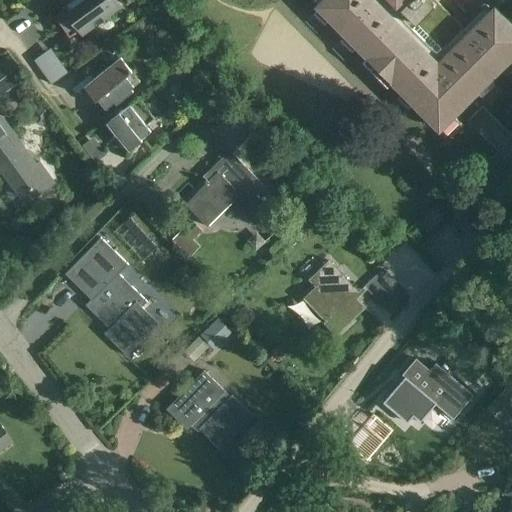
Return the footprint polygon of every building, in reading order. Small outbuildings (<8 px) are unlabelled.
[(104,20),(122,7),(117,0),(76,0),(63,10),(66,14),(57,20),(70,37),(79,30),(83,34),(94,26),(92,23),(101,16),(104,20)] [(511,25),(498,11),(495,8),(482,22),(484,23),(477,30),(471,24),(466,30),(436,0),(410,0),(393,18),(375,0),(324,0),(318,7),(320,9),(316,13),(315,12),(315,13),(326,25),(327,24),(331,20),(347,36),(343,40),(342,39),(341,40),(353,52),(354,51),(358,47),(368,57),(363,62),(388,87),(393,82),(404,93),(399,97),(398,97),(410,109),(411,109),(410,108),(415,104),(440,130),(442,128),(446,132),(446,133),(460,120),(459,119),(459,120),(454,115),(478,92),(482,96),(482,97),(482,98),(496,84),(495,83),(494,84),(490,79),(511,58),(511,25)] [(35,55),(49,82),(67,73),(53,46),(35,55)] [(114,52),(110,46),(103,51),(108,57),(114,52)] [(9,57),(0,63),(0,95),(4,93),(0,86),(0,79),(17,67),(9,57)] [(117,104),(134,92),(131,89),(140,82),(120,57),(84,86),(96,101),(98,100),(106,109),(115,102),(117,104)] [(208,89),(201,80),(191,88),(198,97),(208,89)] [(141,139),(151,131),(146,125),(154,118),(138,98),(107,123),(129,151),(133,148),(134,149),(136,149),(139,147),(140,145),(141,143),(143,141),(141,139)] [(54,182),(39,161),(37,163),(3,117),(0,119),(0,173),(6,170),(14,181),(11,183),(22,197),(29,192),(33,198),(54,182)] [(206,184),(185,204),(207,225),(233,201),(240,195),(252,208),(245,214),(254,224),(280,201),(244,165),(233,154),(230,150),(209,171),(214,176),(209,182),(207,180),(206,180),(204,182),(206,184)] [(295,182),(281,196),(290,205),(304,192),(295,182)] [(324,208),(314,219),(324,228),(334,217),(324,208)] [(182,230),(172,240),(189,257),(199,246),(192,240),(201,231),(196,225),(187,235),(182,230)] [(101,238),(66,273),(92,299),(87,305),(111,328),(106,334),(127,355),(158,323),(141,307),(146,302),(119,275),(129,265),(101,238)] [(355,296),(359,292),(328,261),(308,280),(315,287),(303,298),(324,320),(322,322),(336,336),(366,308),(355,296)] [(380,271),(364,287),(386,311),(387,310),(395,302),(403,295),(395,287),(398,283),(387,272),(384,275),(380,271)] [(197,286),(185,274),(177,281),(188,293),(197,286)] [(218,318),(200,336),(210,345),(228,328),(218,318)] [(199,337),(184,352),(194,362),(209,346),(199,337)] [(454,419),(473,396),(436,365),(429,373),(415,362),(401,378),(403,380),(382,405),(406,426),(414,417),(420,422),(435,404),(454,419)] [(233,438),(254,416),(232,395),(231,396),(204,370),(167,409),(188,430),(195,422),(200,427),(199,429),(221,450),(229,442),(230,443),(234,439),(233,438)] [(490,409),(501,420),(499,422),(511,433),(511,394),(507,391),(490,409)] [(0,449),(11,441),(0,426),(0,449)]
